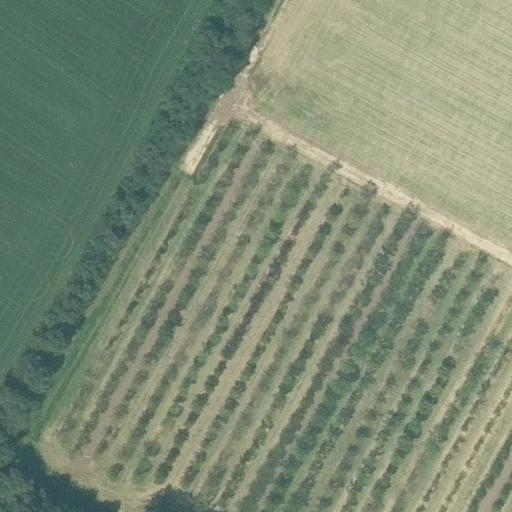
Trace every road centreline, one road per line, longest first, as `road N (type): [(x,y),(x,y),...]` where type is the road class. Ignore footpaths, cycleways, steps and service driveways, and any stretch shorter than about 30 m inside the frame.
road 1 (track): [(280,0),(37,416),(30,442),(41,467),(101,511)]
road 2 (track): [(222,99),(511,257)]
